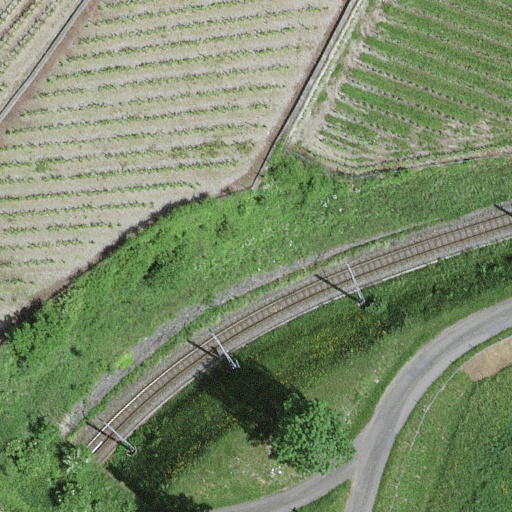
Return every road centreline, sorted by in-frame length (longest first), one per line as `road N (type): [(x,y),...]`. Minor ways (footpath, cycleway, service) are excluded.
road 1 (unclassified): [(511,315),(471,333),(427,367),(399,402),(375,455)]
road 2 (unclassified): [(375,455),(252,511)]
